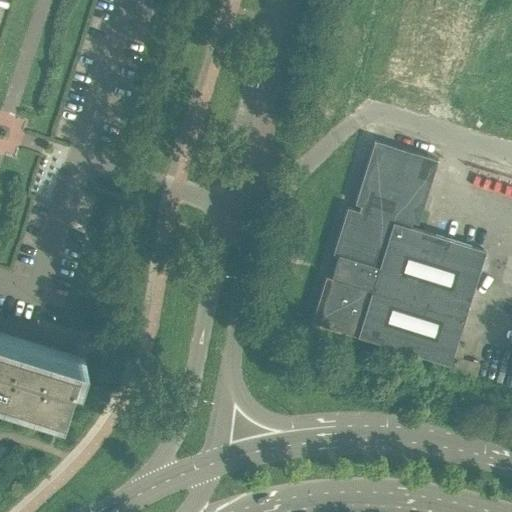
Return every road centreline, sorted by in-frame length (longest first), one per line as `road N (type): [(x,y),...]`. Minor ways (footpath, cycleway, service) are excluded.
road 1 (tertiary): [(511,467),(417,439),(361,435),(215,458)]
road 2 (unclassified): [(238,217),(217,244),(194,375),(145,490)]
road 3 (unclassified): [(215,458),(245,249),(238,217)]
road 4 (unclassified): [(238,217),(292,0)]
road 5 (tertiary): [(271,511),(358,499),(445,511)]
